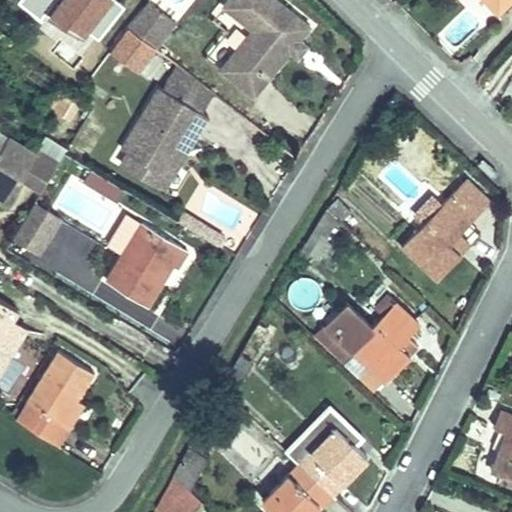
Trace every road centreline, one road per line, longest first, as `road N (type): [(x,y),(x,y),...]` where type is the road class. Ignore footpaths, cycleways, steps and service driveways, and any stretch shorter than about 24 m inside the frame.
road 1 (residential): [(82,511),(121,481),(397,52)]
road 2 (residential): [(511,269),(391,511)]
road 3 (residential): [(397,52),(511,160)]
